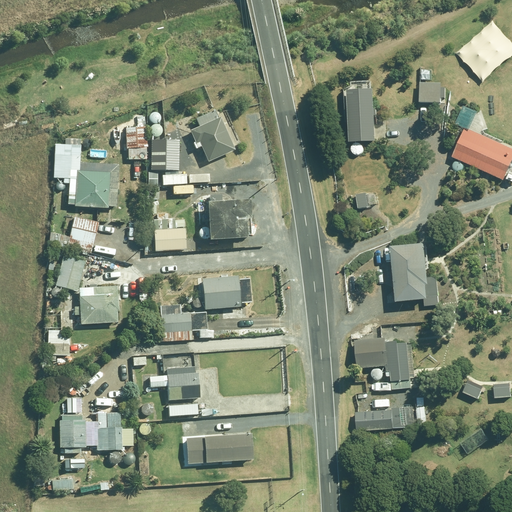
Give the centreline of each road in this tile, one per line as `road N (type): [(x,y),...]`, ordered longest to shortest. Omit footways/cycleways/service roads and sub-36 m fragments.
road 1 (secondary): [(261,0),(312,265)]
road 2 (secondary): [(312,265),(331,511)]
road 3 (residential): [(312,265),(511,192)]
